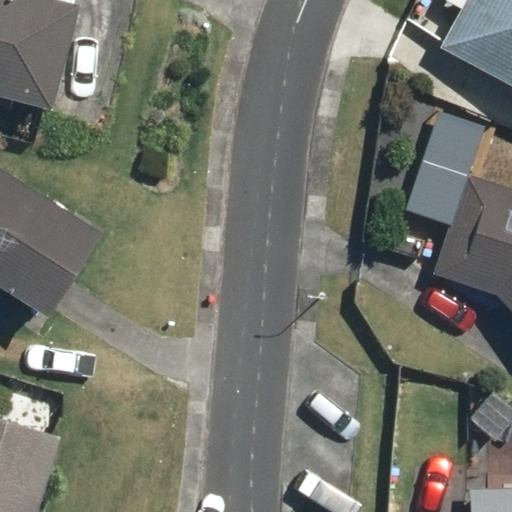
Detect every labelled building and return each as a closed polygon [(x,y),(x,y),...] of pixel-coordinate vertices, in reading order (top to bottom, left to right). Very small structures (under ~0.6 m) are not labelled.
[(77,0),(0,0),(0,86),(56,99),(77,0)] [(511,0),(446,0),(458,6),(441,40),(511,77),(511,0)] [(474,169),(488,120),(441,107),(428,156),(474,169)] [(0,160),(0,282),(49,313),(104,226),(0,160)] [(511,186),(466,173),(435,271),(498,290),(511,304),(511,186)] [(37,511),(61,429),(0,411),(0,511),(37,511)] [(511,511),(511,475),(479,475),(478,511),(511,511)]
